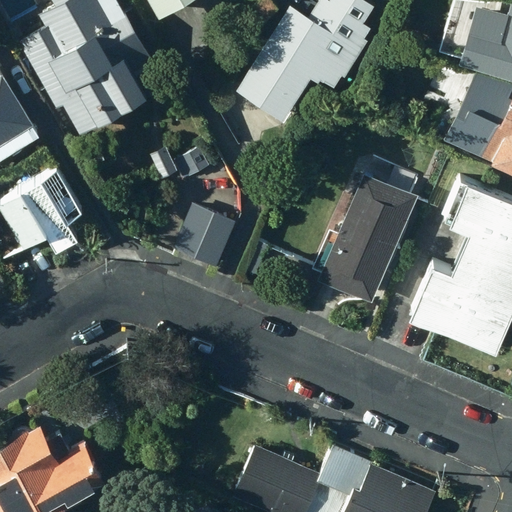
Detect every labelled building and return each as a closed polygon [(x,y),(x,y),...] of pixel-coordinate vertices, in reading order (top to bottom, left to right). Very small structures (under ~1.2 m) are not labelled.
[(80,125),(142,87),(126,60),(146,48),(116,0),(56,0),(57,0),(41,9),(47,20),(18,38),(55,99),(62,95),(80,125)] [(315,0),(307,12),(288,0),(287,0),(235,83),(281,112),(308,69),(318,75),(319,73),(332,81),(340,70),(343,71),(366,35),(363,32),(369,23),(362,18),(373,2),(370,0),(315,0)] [(511,0),(508,0),(507,7),(481,0),(474,0),(457,56),(511,72),(511,0)] [(511,78),(474,66),(443,135),(511,168),(511,93),(508,92),(511,80),(511,78)] [(0,152),(37,130),(0,68),(0,152)] [(175,164),(165,142),(149,149),(160,171),(175,164)] [(199,143),(177,155),(189,177),(211,165),(199,143)] [(55,164),(0,194),(0,251),(79,206),(55,164)] [(370,295),(417,188),(363,166),(336,227),(328,224),(312,262),(318,265),(316,271),(370,295)] [(495,346),(511,306),(511,192),(466,172),(449,215),(468,222),(451,263),(430,253),(407,309),(495,346)] [(234,216),(191,199),(172,244),(215,262),(234,216)] [(172,378),(166,391),(183,398),(189,384),(172,378)] [(26,424),(0,438),(0,509),(1,511),(41,511),(75,493),(73,490),(104,473),(83,436),(68,444),(59,427),(47,434),(39,421),(28,428),(26,424)] [(422,511),(434,486),(331,440),(318,468),(254,440),(231,490),(279,511),(422,511)] [(232,511),(198,497),(191,511),(232,511)]
